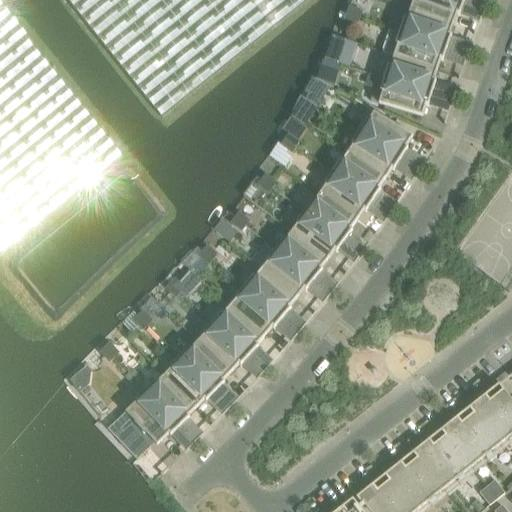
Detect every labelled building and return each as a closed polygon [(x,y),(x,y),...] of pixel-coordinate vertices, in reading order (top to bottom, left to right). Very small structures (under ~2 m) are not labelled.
[(66,0),(160,118),(308,0),(66,0)] [(476,3),(469,0),(465,0),(464,5),(451,0),(413,0),(410,10),(453,26),(457,16),(459,17),(461,10),(471,14),(476,3)] [(486,7),(476,3),(471,14),(482,19),(486,7)] [(0,254),(121,157),(24,38),(25,36),(0,4),(0,254)] [(351,8),(348,14),(360,18),(362,12),(351,8)] [(404,20),(399,32),(447,49),(449,43),(451,37),(449,36),(453,26),(410,10),(406,21),(404,20)] [(357,25),(360,18),(348,14),(346,21),(357,25)] [(394,56),(393,57),(436,71),(440,61),(442,62),(445,55),(454,59),(459,47),(449,43),(447,49),(399,32),(399,34),(390,31),(383,52),(394,56)] [(469,51),(459,47),(454,59),(465,62),(469,51)] [(328,55),(326,61),(337,65),(339,58),(328,55)] [(388,67),(384,80),(431,95),(433,89),(435,82),(433,81),(436,71),(393,57),(390,68),(388,67)] [(335,72),(337,65),(326,61),(324,68),(335,72)] [(430,101),(439,104),(443,92),(433,89),(431,95),(384,80),(370,75),(366,87),(374,89),(370,103),(422,118),(425,107),(427,107),(430,101)] [(454,95),(443,92),(439,104),(450,107),(454,95)] [(311,95),(307,101),(317,108),(321,101),(311,95)] [(313,114),(317,108),(307,101),(303,107),(313,114)] [(365,122),(358,133),(400,160),(404,155),(407,149),(406,148),(412,138),(373,114),(367,123),(365,122)] [(353,146),(347,155),(385,180),(391,171),(393,172),(397,166),(406,171),(412,161),(404,155),(400,160),(358,133),(351,145),(353,146)] [(290,136),(286,142),(296,149),(300,143),(290,136)] [(292,155),(296,149),(286,142),(282,148),(292,155)] [(339,163),(332,173),(373,202),(377,197),(380,191),(379,190),(385,180),(347,155),(341,164),(339,163)] [(422,167),(412,161),(406,171),(415,178),(422,167)] [(326,186),(320,195),(357,221),(364,212),(365,213),(369,207),(378,213),(385,203),(377,197),(373,202),(332,173),(324,184),(326,186)] [(267,176),(263,182),(272,189),(276,183),(267,176)] [(268,195),(272,189),(263,182),(258,188),(268,195)] [(312,202),(304,212),(344,242),(348,237),(352,232),(350,230),(357,221),(320,195),(313,203),(312,202)] [(395,209),(385,203),(378,213),(387,220),(395,209)] [(298,225),(291,233),(327,261),(334,252),(336,253),(340,247),(349,254),(356,243),(348,237),(344,242),(304,212),(296,223),(298,225)] [(241,214),(236,220),(245,228),(250,222),(241,214)] [(241,233),(245,228),(236,220),(231,226),(241,233)] [(283,240),(275,251),(314,282),(318,277),(322,271),(320,270),(327,261),(291,233),(285,242),(283,240)] [(365,250),(356,243),(349,254),(358,261),(365,250)] [(208,248),(204,253),(213,261),(218,256),(208,248)] [(268,262),(261,271),(296,300),(304,291),(305,292),(310,287),(318,293),(326,283),(318,277),(314,282),(275,251),(266,261),(268,262)] [(208,267),(213,261),(204,253),(199,259),(208,267)] [(253,277),(244,288),(282,320),(286,315),(291,310),(289,309),(296,300),(261,271),(254,279),(253,277)] [(176,281),(171,286),(180,294),(185,289),(176,281)] [(335,291),(326,283),(318,293),(327,300),(335,291)] [(175,299),(180,294),(171,286),(166,291),(175,299)] [(237,299),(230,307),(264,338),(272,329),(273,330),(278,325),(286,332),(294,322),(286,315),(282,320),(244,288),(235,298),(237,299)] [(221,314),(212,323),(249,357),(253,353),(258,348),(257,346),(264,338),(230,307),(223,315),(221,314)] [(144,313),(139,319),(147,327),(152,322),(144,313)] [(142,332),(147,327),(139,319),(134,324),(142,332)] [(303,330),(294,322),(286,332),(295,339),(303,330)] [(261,360),(253,353),(249,357),(212,323),(203,333),(205,335),(198,343),(231,374),(238,366),(240,367),(245,362),(253,369),(261,360)] [(189,349),(179,358),(215,393),(219,389),(224,384),(223,382),(231,374),(198,343),(190,350),(189,349)] [(111,345),(106,350),(114,359),(119,354),(111,345)] [(109,364),(114,359),(106,350),(100,355),(109,364)] [(171,369),(164,377),(196,409),(204,401),(206,403),(210,398),(218,405),(227,396),(219,389),(215,393),(179,358),(170,368),(171,369)] [(270,368),(261,360),(253,369),(261,377),(270,368)] [(155,383),(145,392),(179,428),(184,424),(189,419),(188,417),(196,409),(164,377),(156,384),(155,383)] [(500,385),(339,511),(416,511),(511,436),(511,402),(500,387),(501,387),(500,385)] [(175,433),(182,440),(191,431),(184,424),(179,428),(145,392),(135,401),(137,403),(125,414),(139,428),(131,436),(146,452),(154,445),(156,447),(168,436),(170,438),(175,433)] [(235,404),(227,396),(218,405),(226,413),(235,404)] [(199,440),(191,431),(182,440),(190,448),(199,440)] [(494,482),(487,488),(497,501),(504,495),(494,482)] [(479,494),(489,507),(497,501),(487,488),(479,494)] [(477,501),(471,505),(476,511),(478,511),(483,508),(477,501)]
